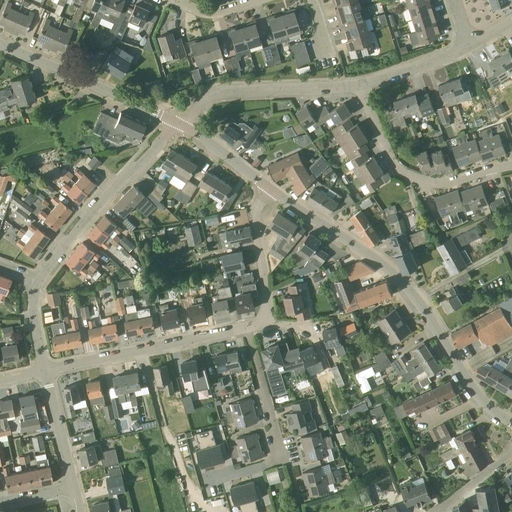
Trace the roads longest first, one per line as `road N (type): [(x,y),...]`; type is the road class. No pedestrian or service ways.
road 1 (tertiary): [(511,421),(474,390),(408,288),(269,188)]
road 2 (residential): [(247,328),(285,457),(200,481)]
road 3 (residential): [(511,167),(455,182),(401,173),(356,85)]
road 4 (residential): [(38,279),(179,122)]
road 5 (residential): [(45,371),(247,328)]
road 6 (tertiary): [(179,122),(0,43)]
road 7 (residential): [(179,122),(200,98),(221,92),(356,85)]
road 8 (residential): [(247,328),(262,318),(266,298),(253,215),(269,188)]
